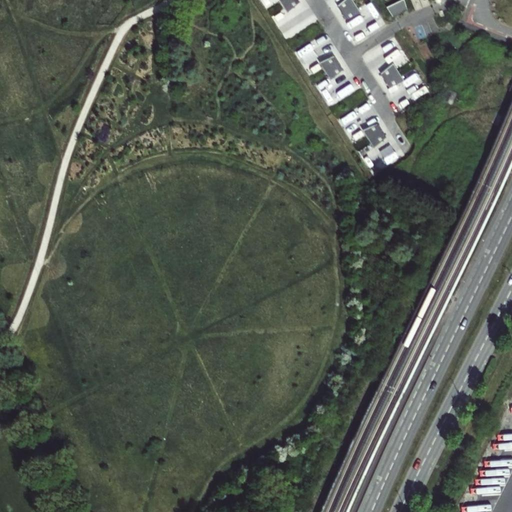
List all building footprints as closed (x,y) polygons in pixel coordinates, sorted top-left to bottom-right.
[(296,0),(279,0),(286,11),(297,2),(296,0)] [(351,0),(345,0),(338,6),(346,18),(359,12),(351,0)] [(403,2),(388,9),(393,16),(405,10),(403,2)] [(341,25),(353,44),(384,24),(372,5),(341,25)] [(333,57),(319,63),(330,79),(341,69),(333,57)] [(392,64),(381,74),(389,86),(402,80),(392,64)] [(376,125),(363,131),(373,146),(384,137),(376,125)]
